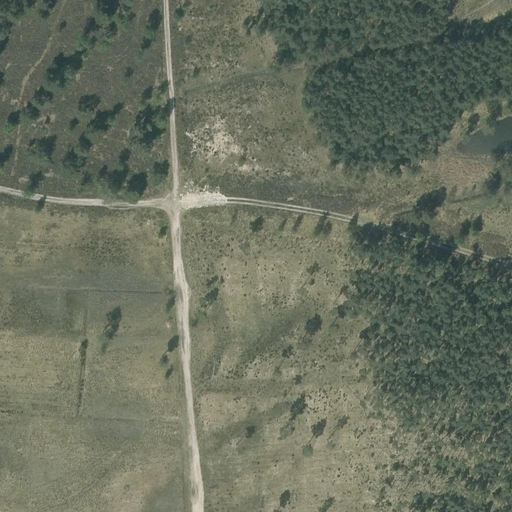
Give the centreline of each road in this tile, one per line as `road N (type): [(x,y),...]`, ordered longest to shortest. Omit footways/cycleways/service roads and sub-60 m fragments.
road 1 (track): [(195,511),(163,0)]
road 2 (track): [(172,201),(331,215),(511,264)]
road 3 (track): [(172,201),(57,202),(0,188)]
